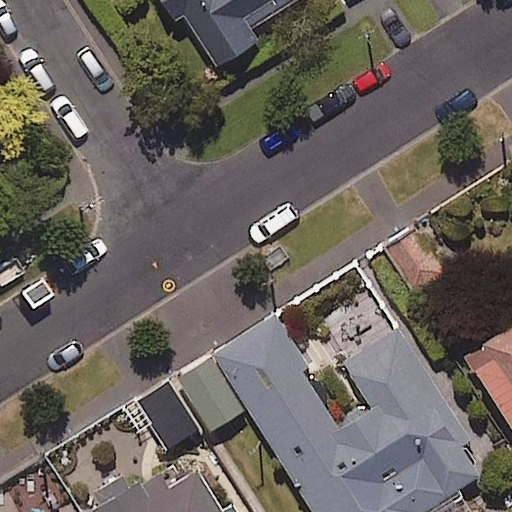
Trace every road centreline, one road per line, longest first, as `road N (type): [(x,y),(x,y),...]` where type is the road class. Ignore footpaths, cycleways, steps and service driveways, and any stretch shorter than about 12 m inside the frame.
road 1 (residential): [(511,29),(178,244)]
road 2 (residential): [(24,0),(178,244)]
road 3 (residential): [(178,244),(0,360)]
